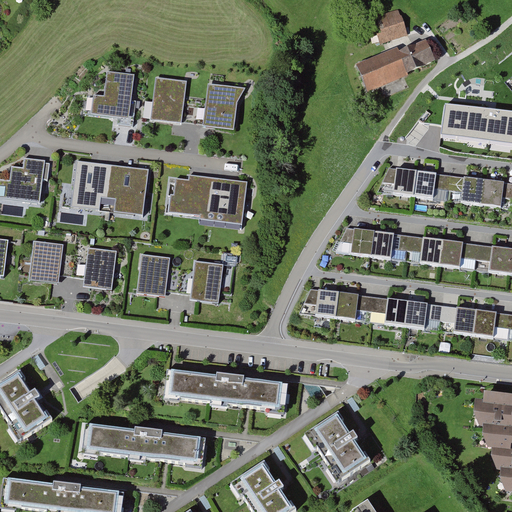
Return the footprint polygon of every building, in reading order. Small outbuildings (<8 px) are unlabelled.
[(376,34),(379,44),(409,36),(403,14),(399,15),(398,9),(377,15),(381,33),(376,34)] [(407,73),(436,61),(427,40),(402,51),(400,46),(356,66),(369,94),(409,76),(407,73)] [(137,77),(108,73),(105,99),(95,97),(93,115),(131,120),(137,77)] [(184,126),(190,83),(158,79),(152,122),(184,126)] [(248,91),(210,86),(206,128),(235,131),(238,105),(248,91)] [(441,140),(511,149),(511,113),(444,106),(441,140)] [(45,164),(25,162),(24,170),(12,169),(10,184),(0,182),(0,201),(40,207),(45,164)] [(149,173),(78,164),(72,210),(143,219),(149,173)] [(511,187),(388,171),(378,195),(498,211),(501,202),(511,203),(511,187)] [(249,185),(191,176),(189,183),(179,182),(177,198),(173,198),(170,217),(242,228),(249,185)] [(365,200),(370,204),(375,197),(370,194),(365,200)] [(335,257),(511,278),(511,251),(348,230),(335,257)] [(46,289),(60,290),(65,249),(36,246),(31,283),(46,285),(46,289)] [(86,292),(114,295),(119,255),(91,252),(86,292)] [(139,297),(167,300),(172,261),(144,257),(139,297)] [(198,264),(193,303),(221,307),(225,267),(198,264)] [(375,301),(311,294),(299,318),(511,344),(511,318),(449,311),(375,301)] [(34,395),(32,392),(24,380),(27,378),(21,370),(0,384),(0,406),(12,425),(8,428),(19,444),(53,422),(40,402),(45,398),(40,391),(34,395)] [(235,417),(277,424),(284,388),(167,373),(159,405),(224,415),(225,411),(235,413),(235,417)] [(501,501),(511,502),(511,424),(511,417),(511,405),(480,402),(479,409),(471,408),(474,436),(479,436),(484,457),(489,457),(492,480),(497,480),(501,501)] [(333,492),(367,470),(361,461),(359,462),(352,451),(356,449),(350,440),(345,443),(338,433),(341,431),(334,420),(299,443),(309,458),(313,455),(326,475),(323,477),(333,492)] [(93,463),(93,459),(191,471),(190,478),(200,479),(203,446),(159,441),(160,437),(132,434),(82,427),(77,461),(93,463)] [(289,511),(288,510),(285,511),(278,500),(286,495),(279,485),(271,490),(264,480),(269,477),(263,468),(228,490),(237,504),(241,502),(247,511),(289,511)] [(369,471),(363,475),(367,480),(373,475),(369,471)] [(0,511),(120,511),(122,501),(77,495),(78,492),(49,488),(49,492),(0,485),(0,511)] [(376,511),(369,502),(353,511),(376,511)]
